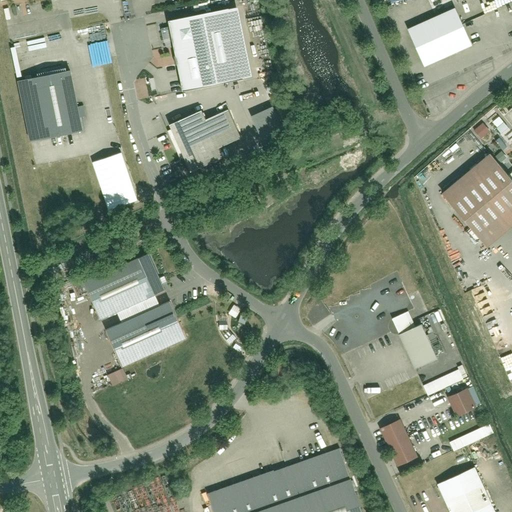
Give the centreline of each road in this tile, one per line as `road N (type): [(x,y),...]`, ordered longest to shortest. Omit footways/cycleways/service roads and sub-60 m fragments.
road 1 (unclassified): [(279,327),(198,267),(165,206),(138,128),(129,41)]
road 2 (residential): [(54,484),(114,473),(188,440),(233,397),(279,327)]
road 3 (secondary): [(54,484),(0,213)]
road 4 (residential): [(279,327),(331,248),(423,146)]
road 5 (unclassified): [(402,511),(325,364),(279,327)]
road 6 (unclassified): [(423,146),(400,110),(362,0)]
road 7 (unknown): [(60,266),(172,219)]
